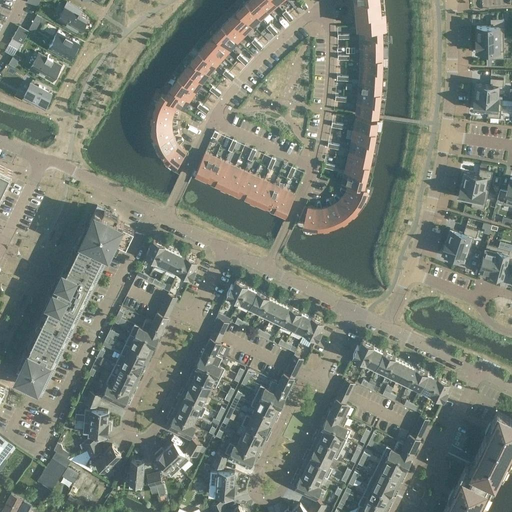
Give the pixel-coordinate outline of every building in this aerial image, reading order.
[(260,0),(246,0),(246,1),(260,17),(269,10),(260,0)] [(274,0),(260,0),(269,10),(277,3),(274,0)] [(350,0),(353,25),(360,25),(382,24),(386,24),(385,14),(381,14),(379,0),(350,0)] [(68,1),(58,18),(80,30),(87,17),(80,13),(82,9),(68,1)] [(246,1),(238,9),(253,24),(260,17),(246,1)] [(238,9),(230,16),(245,32),(253,24),(238,9)] [(230,16),(222,25),(237,39),(245,32),(230,16)] [(490,25),(476,25),(477,37),(477,38),(504,37),(503,19),(490,19),(490,25)] [(360,25),(360,35),(382,35),(382,24),(360,25)] [(222,25),(214,33),(230,47),(237,39),(222,25)] [(79,41),(58,29),(49,45),(59,50),(63,52),(63,53),(70,57),(76,47),(79,41)] [(25,37),(15,31),(12,37),(22,43),(25,37)] [(209,38),(206,41),(223,55),(230,47),(214,33),(209,38)] [(382,35),(360,35),(360,46),(382,46),(382,45),(382,36),(382,35)] [(12,37),(9,43),(19,49),(22,43),(12,37)] [(477,37),(476,37),(476,46),(477,46),(477,51),(491,50),(491,57),(504,57),(504,37),(477,38),(477,37)] [(206,41),(199,50),(215,64),(223,55),(206,41)] [(382,46),(360,46),(360,57),(382,57),(382,56),(382,48),(382,46)] [(194,56),(192,59),(209,72),(215,64),(199,50),(194,56)] [(39,52),(30,67),(52,80),(60,65),(53,60),(53,59),(47,56),(47,57),(39,52)] [(19,58),(13,54),(8,63),(15,66),(19,58)] [(360,57),(360,68),(382,68),(382,57),(360,57)] [(189,61),(185,67),(202,81),(209,72),(192,59),(189,61)] [(180,73),(178,76),(195,89),(202,81),(185,67),(180,73)] [(360,68),(359,79),(381,80),(382,70),(382,68),(360,68)] [(176,79),(171,86),(189,98),(195,89),(178,76),(176,79)] [(475,95),(497,97),(498,85),(503,85),(503,78),(490,77),(490,84),(476,83),(475,95)] [(359,79),(359,89),(380,91),(381,80),(359,79)] [(44,105),(51,92),(44,89),(45,88),(39,85),(38,86),(30,82),(25,93),(24,95),(30,98),(29,99),(36,103),(37,102),(44,105)] [(171,86),(166,94),(183,106),(189,98),(171,86)] [(359,89),(358,100),(379,102),(380,93),(380,91),(359,89)] [(156,103),(155,107),(178,114),(178,112),(173,110),(174,108),(175,106),(177,103),(183,107),(183,106),(166,94),(165,94),(162,92),(160,96),(158,99),(156,103)] [(474,95),(473,108),(488,109),(487,116),(500,117),(502,97),(497,97),(475,95),(474,95)] [(379,102),(358,100),(356,111),(378,114),(379,102)] [(153,119),(153,123),(177,123),(177,121),(171,120),(171,119),(172,117),(172,115),(177,115),(178,114),(155,107),(154,111),(153,115),(153,119)] [(356,116),(354,128),(375,131),(377,119),(356,116)] [(155,135),(156,139),(178,131),(178,130),(172,131),(172,129),(172,127),(171,125),(177,124),(177,123),(153,123),(153,127),(154,131),(155,135)] [(354,128),(352,138),(373,142),(375,131),(354,128)] [(161,150),(163,153),(182,139),(182,138),(181,138),(177,140),(176,138),(175,137),(174,135),(179,132),(178,131),(156,139),(157,143),(159,146),(161,150)] [(352,138),(350,148),(371,153),(373,142),(352,138)] [(182,139),(163,153),(166,156),(169,159),(172,162),(176,165),(178,161),(182,164),(183,164),(189,151),(186,150),(184,148),(182,146),(180,144),(183,140),(182,139)] [(350,148),(348,159),(369,164),(371,153),(350,148)] [(215,155),(205,151),(196,170),(206,175),(215,155)] [(225,160),(215,155),(206,175),(216,180),(225,160)] [(348,159),(345,170),(366,175),(368,166),(369,164),(348,159)] [(216,180),(226,184),(235,165),(225,160),(216,180)] [(0,192),(1,191),(2,192),(12,171),(0,165),(0,192)] [(226,184),(236,189),(245,169),(235,165),(226,184)] [(488,189),(492,170),(480,167),(478,174),(464,171),(462,183),(488,189)] [(236,189),(246,193),(255,174),(245,169),(236,189)] [(342,181),(349,183),(367,187),(367,186),(363,185),(366,175),(345,170),(342,181)] [(246,193),(256,198),(265,178),(255,174),(246,193)] [(511,205),(511,176),(510,176),(506,190),(500,188),(496,201),(503,203),(511,205)] [(256,198),(265,202),(274,183),(265,178),(256,198)] [(265,202),(275,207),(284,187),(274,183),(265,202)] [(341,187),(340,189),(360,202),(363,197),(365,192),(367,187),(349,183),(348,185),(347,187),(346,190),(341,187)] [(484,208),(488,189),(462,183),(461,183),(458,195),(473,199),(471,205),(484,208)] [(284,187),(275,207),(286,212),(295,192),(284,187)] [(340,198),(338,199),(350,213),(353,211),(355,208),(358,205),(360,202),(340,189),(340,190),(344,194),(342,196),(340,198)] [(320,201),(319,201),(320,225),(324,225),(328,224),(332,223),(336,222),(327,199),(326,200),(327,205),(325,206),(323,206),(321,206),(320,201)] [(328,199),(327,199),(336,222),(338,220),(342,218),(346,216),(350,213),(338,199),(336,201),(333,202),(331,204),(328,199)] [(320,225),(319,201),(317,201),(317,207),(314,207),(311,206),(308,205),(305,205),(299,218),(300,218),(304,219),(303,223),(307,224),(312,225),(316,225),(320,225)] [(21,364),(15,377),(38,388),(41,381),(45,383),(108,252),(109,252),(109,251),(114,254),(120,242),(126,245),(134,229),(123,223),(123,222),(117,219),(119,215),(98,205),(88,225),(85,223),(59,276),(57,275),(48,294),(50,295),(18,362),(21,364)] [(450,228),(446,239),(470,247),(474,236),(476,237),(478,230),(466,226),(463,232),(450,228)] [(155,264),(165,244),(165,243),(154,237),(146,254),(147,254),(145,259),(155,264)] [(472,248),(470,247),(446,239),(443,247),(444,247),(442,252),(456,256),(454,262),(466,266),(472,248)] [(491,272),(498,246),(487,243),(479,269),(490,272),(491,272)] [(155,264),(166,269),(175,249),(165,244),(155,264)] [(506,262),(511,263),(511,244),(511,249),(498,246),(491,272),(490,272),(490,273),(502,276),(506,262)] [(166,269),(176,274),(186,254),(175,249),(166,269)] [(186,253),(186,254),(176,274),(186,279),(188,274),(192,276),(196,267),(194,266),(198,259),(186,253)] [(248,283),(236,277),(233,285),(231,284),(227,293),(230,294),(228,299),(238,303),(248,284),(248,283)] [(238,303),(249,309),(258,289),(248,284),(238,303)] [(249,309),(259,314),(269,294),(258,289),(249,309)] [(173,306),(175,301),(177,297),(168,292),(164,301),(173,306)] [(259,314),(270,319),(280,299),(269,294),(259,314)] [(270,319),(281,324),(291,305),(280,299),(270,319)] [(281,324),(292,329),(301,310),(291,305),(281,324)] [(146,317),(142,326),(159,335),(168,315),(158,310),(153,320),(146,317)] [(292,329),(302,334),(312,315),(301,310),(292,329)] [(324,320),(312,314),(312,315),(302,334),(312,339),(315,335),(318,337),(322,328),(320,327),(324,320)] [(224,330),(228,321),(219,317),(215,326),(224,330)] [(134,323),(130,333),(154,345),(159,335),(142,326),(134,323)] [(130,333),(125,343),(147,353),(151,344),(154,345),(130,333)] [(210,336),(201,355),(218,363),(223,354),(216,351),(221,341),(210,336)] [(374,344),(362,338),(359,345),(357,345),(353,354),(356,355),(354,359),(364,364),(374,345),(374,344)] [(120,352),(120,353),(142,363),(147,353),(125,343),(129,345),(125,354),(120,352)] [(364,364),(374,369),(384,350),(374,345),(364,364)] [(374,369),(385,375),(395,355),(384,350),(374,369)] [(120,353),(116,362),(138,373),(142,363),(120,353)] [(299,367),(301,362),(303,358),(294,353),(290,362),(299,367)] [(385,375),(396,380),(406,360),(395,355),(385,375)] [(201,356),(196,365),(220,377),(225,367),(201,356)] [(396,380),(407,385),(416,365),(406,360),(396,380)] [(111,372),(133,383),(138,373),(116,362),(115,363),(120,365),(115,374),(111,372)] [(198,367),(194,376),(216,387),(220,377),(196,365),(196,366),(198,367)] [(407,385),(418,390),(427,371),(416,365),(407,385)] [(285,396),(294,376),(284,371),(279,381),(272,378),(268,387),(285,396)] [(418,390),(428,395),(438,376),(427,371),(418,390)] [(111,372),(106,382),(129,393),(129,392),(128,392),(133,383),(111,372)] [(450,381),(438,375),(438,376),(428,395),(438,400),(440,396),(444,398),(448,389),(446,388),(450,381)] [(194,376),(189,386),(206,394),(211,385),(215,387),(216,387),(194,376)] [(345,378),(344,382),(341,387),(350,391),(354,382),(345,378)] [(129,393),(106,382),(108,383),(103,393),(124,403),(129,393)] [(260,384),(255,394),(277,405),(280,406),(285,396),(268,387),(260,384)] [(189,386),(184,396),(202,404),(206,394),(189,386)] [(90,390),(87,396),(98,400),(101,394),(90,390)] [(255,394),(251,404),(255,406),(273,415),(277,405),(255,394)] [(96,406),(98,400),(87,396),(85,401),(96,406)] [(184,396),(180,405),(197,414),(202,416),(206,406),(184,396)] [(336,397),(327,416),(344,424),(349,415),(347,414),(351,404),(347,402),(336,397)] [(174,414),(174,415),(195,425),(195,424),(193,423),(197,414),(180,405),(175,415),(174,414)] [(268,424),(273,415),(255,406),(251,415),(268,424)] [(75,419),(84,420),(108,422),(108,421),(107,421),(108,409),(85,407),(84,413),(75,412),(75,419)] [(483,511),(498,482),(502,484),(511,464),(511,411),(511,413),(510,414),(510,415),(509,416),(497,410),(491,422),(490,422),(485,432),(486,433),(474,457),(478,458),(473,468),(466,465),(454,489),(453,488),(449,497),(448,498),(449,499),(442,511),(483,511)] [(241,423),(246,426),(263,434),(268,424),(251,415),(246,413),(241,423)] [(425,428),(427,422),(429,419),(420,414),(416,423),(425,428)] [(195,425),(174,415),(169,425),(190,435),(195,425)] [(327,416),(322,427),(324,427),(342,436),(342,435),(347,438),(351,428),(344,424),(327,416)] [(108,422),(84,420),(83,432),(106,434),(106,433),(107,433),(107,432),(110,432),(111,423),(108,422)] [(240,423),(236,432),(241,435),(259,443),(263,434),(246,426),(241,423),(240,423)] [(320,437),(342,448),(347,438),(342,435),(342,436),(324,427),(324,428),(320,437)] [(398,439),(394,448),(411,457),(420,437),(410,432),(405,442),(398,439)] [(0,434),(0,463),(0,464),(10,451),(12,452),(16,446),(0,434)] [(241,435),(237,444),(254,453),(258,443),(241,435)] [(337,458),(342,448),(320,437),(315,447),(332,456),(337,458)] [(85,443),(88,448),(99,443),(96,438),(85,443)] [(202,445),(192,439),(189,444),(199,450),(202,445)] [(57,441),(54,448),(56,450),(57,449),(67,456),(69,452),(62,448),(61,444),(57,441)] [(164,448),(164,449),(181,467),(190,458),(174,441),(165,449),(164,448)] [(250,464),(254,453),(255,453),(254,453),(237,444),(230,441),(224,451),(250,464)] [(101,449),(99,443),(88,448),(90,454),(101,449)] [(112,462),(121,453),(112,444),(95,459),(104,469),(105,468),(107,470),(114,464),(112,462)] [(196,455),(199,450),(189,444),(186,449),(196,455)] [(406,467),(411,457),(394,448),(386,445),(381,455),(403,466),(406,467)] [(181,467),(164,449),(163,449),(161,447),(155,453),(157,455),(156,456),(156,457),(155,458),(171,475),(181,467)] [(315,447),(311,456),(328,465),(332,456),(315,447)] [(37,479),(51,489),(71,459),(67,456),(57,449),(56,450),(37,479)] [(214,457),(225,461),(227,455),(216,451),(214,457)] [(381,455),(377,465),(399,475),(403,466),(381,455)] [(311,456),(305,467),(323,475),(327,477),(333,467),(328,465),(311,456)] [(212,463),(223,467),(225,461),(214,457),(212,463)] [(129,487),(142,488),(145,459),(132,458),(131,471),(128,470),(127,479),(130,480),(129,487)] [(377,465),(372,475),(394,485),(399,475),(377,465)] [(323,475),(305,467),(301,476),(319,484),(323,475)] [(211,469),(210,481),(235,483),(235,482),(234,482),(235,470),(211,469)] [(162,482),(159,471),(154,472),(156,484),(162,482)] [(151,485),(156,484),(154,472),(148,474),(151,485)] [(316,496),(321,486),(321,485),(319,484),(301,476),(300,475),(295,486),(316,496)] [(372,475),(367,484),(372,486),(389,494),(394,485),(372,475)] [(235,483),(210,481),(209,493),(232,495),(233,494),(234,494),(234,493),(237,493),(237,484),(234,484),(235,483)] [(367,484),(363,494),(362,494),(384,505),(389,494),(372,486),(367,484)] [(35,511),(38,506),(24,499),(23,499),(11,493),(2,510),(4,511),(35,511)] [(358,503),(359,504),(362,506),(375,511),(380,511),(384,505),(362,494),(358,503)] [(313,503),(323,509),(326,504),(316,498),(313,503)] [(212,504),(214,510),(225,505),(222,499),(212,504)] [(292,511),(309,511),(300,502),(291,510),(292,511)] [(315,511),(321,511),(323,509),(313,503),(310,509),(315,511)]
